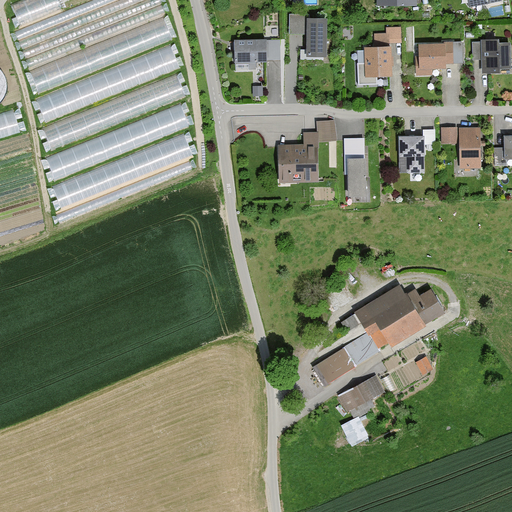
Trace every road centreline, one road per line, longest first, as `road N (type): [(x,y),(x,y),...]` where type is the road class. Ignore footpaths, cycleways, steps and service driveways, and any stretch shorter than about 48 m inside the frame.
road 1 (unclassified): [(276,511),(270,388),(243,278),(218,112)]
road 2 (residential): [(511,109),(218,112)]
